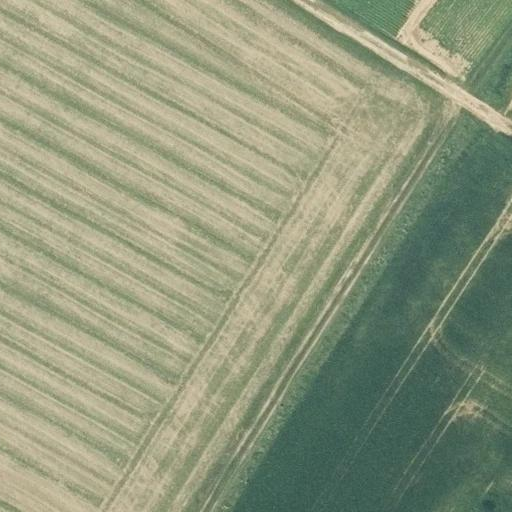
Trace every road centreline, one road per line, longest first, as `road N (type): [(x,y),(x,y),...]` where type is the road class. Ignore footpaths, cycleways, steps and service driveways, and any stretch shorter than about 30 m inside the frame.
road 1 (track): [(511,39),(203,511)]
road 2 (track): [(511,127),(310,0)]
